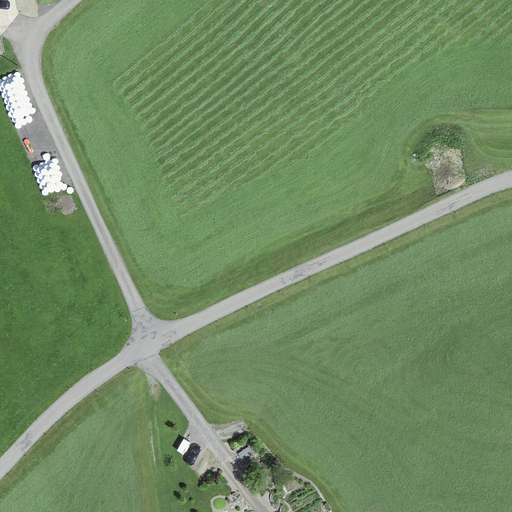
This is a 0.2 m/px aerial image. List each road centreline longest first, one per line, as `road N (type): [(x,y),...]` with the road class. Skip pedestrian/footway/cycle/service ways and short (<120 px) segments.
road 1 (track): [(0,468),(83,387),(148,345),(511,183)]
road 2 (track): [(264,508),(151,360),(143,321),(38,88),(37,39),(74,0)]
road 3 (track): [(155,365),(150,405),(164,511)]
